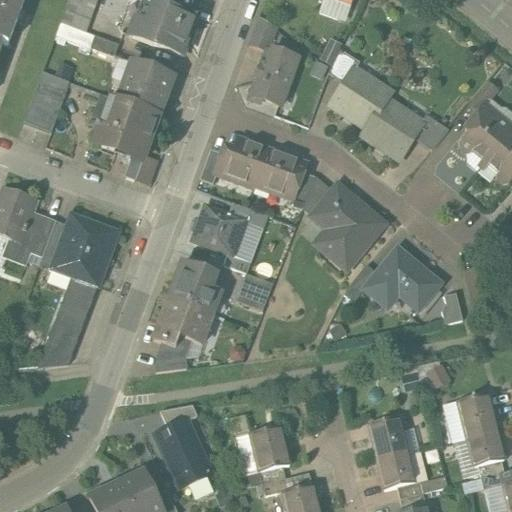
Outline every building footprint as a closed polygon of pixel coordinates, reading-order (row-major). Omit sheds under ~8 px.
[(24,0),(0,0),(0,45),(1,46),(7,48),(24,0)] [(148,0),(147,3),(149,4),(185,16),(190,0),(148,0)] [(353,0),(325,0),(350,10),(353,0)] [(60,27),(84,35),(93,11),(69,2),(60,27)] [(185,16),(149,4),(135,41),(181,57),(195,20),(185,16)] [(259,21),(249,48),(267,55),(276,32),(259,21)] [(114,60),(118,47),(95,39),(91,51),(114,60)] [(296,62),(272,53),(267,68),(260,66),(253,85),(258,87),(254,100),(279,109),(296,62)] [(328,78),(343,88),(353,72),(355,74),(359,66),(339,54),(328,78)] [(172,80),(138,67),(133,82),(127,80),(119,103),(158,117),(172,80)] [(355,74),(353,72),(343,88),(329,109),(365,133),(366,133),(385,103),(386,103),(390,97),(355,74)] [(43,76),(23,127),(50,136),(69,86),(43,76)] [(119,103),(114,101),(105,128),(101,126),(94,145),(131,159),(142,163),(158,117),(119,103)] [(386,103),(385,103),(366,133),(365,133),(361,139),(399,164),(412,142),(422,127),(421,126),(386,103)] [(509,136),(495,125),(499,120),(484,109),(464,133),(468,136),(460,146),(461,152),(466,156),(471,155),(484,166),(509,136)] [(431,154),(448,133),(425,119),(421,126),(422,127),(412,142),(431,154)] [(511,138),(509,136),(484,166),(497,176),(498,182),(502,186),(508,186),(511,181),(511,138)] [(268,154),(239,143),(235,155),(224,151),(222,157),(215,177),(216,177),(240,186),(242,182),(254,186),(253,191),(254,192),(255,189),(268,154)] [(215,177),(222,157),(209,153),(199,182),(212,188),(216,177),(215,177)] [(305,168),(268,154),(255,189),(257,190),(259,185),(270,189),(268,194),(290,202),(292,202),(302,176),(305,168)] [(142,163),(131,159),(124,179),(135,183),(142,163)] [(314,181),(302,176),(292,202),(290,202),(288,209),(301,214),(302,212),(314,181)] [(314,181),(302,212),(311,219),(331,195),(314,181)] [(384,228),(336,189),(331,195),(311,219),(310,220),(334,240),(321,254),(345,274),(384,228)] [(36,205),(1,192),(0,195),(0,236),(13,242),(7,259),(27,266),(30,257),(42,224),(31,220),(36,205)] [(244,224),(204,209),(199,224),(197,223),(193,234),(195,235),(192,245),(227,258),(231,259),(244,224)] [(118,235),(71,218),(67,230),(53,269),(54,270),(73,276),(61,309),(86,319),(97,289),(98,289),(118,235)] [(42,261),(55,226),(56,225),(55,224),(53,228),(42,224),(30,257),(42,261)] [(53,269),(67,230),(55,226),(42,261),(42,262),(39,271),(52,276),(54,270),(53,269)] [(440,287),(397,251),(376,277),(362,293),(379,306),(390,293),(417,315),(440,287)] [(223,269),(246,277),(250,266),(231,259),(227,258),(223,269)] [(215,279),(181,266),(168,303),(211,318),(212,317),(208,315),(215,297),(218,299),(219,297),(210,293),(215,279)] [(362,293),(376,277),(366,269),(347,292),(343,300),(352,306),(362,293)] [(487,271),(465,277),(474,311),(497,305),(487,271)] [(273,287),(246,277),(236,305),(262,314),(273,287)] [(211,318),(168,303),(159,327),(162,328),(157,342),(154,341),(153,344),(161,346),(175,352),(179,340),(191,345),(200,348),(201,346),(196,344),(206,318),(211,320),(211,318)] [(86,319),(61,309),(39,371),(69,367),(86,319)] [(175,352),(161,346),(154,366),(155,376),(186,372),(185,362),(191,345),(179,340),(175,352)] [(432,389),(449,385),(445,364),(428,367),(432,389)] [(460,417),(490,410),(487,397),(457,406),(460,417)] [(490,410),(460,417),(467,444),(497,437),(490,410)] [(371,439),(401,432),(398,420),(368,427),(371,439)] [(211,479),(186,424),(155,439),(180,493),(211,479)] [(279,430),(249,437),(259,476),(282,471),(289,469),(279,430)] [(401,432),(371,439),(378,466),(407,459),(401,432)] [(497,437),(467,444),(474,472),(478,471),(501,465),(503,464),(497,437)] [(407,459),(378,466),(384,494),(396,491),(414,486),(407,459)] [(501,465),(478,471),(481,483),(504,477),(501,465)] [(262,488),(285,482),(282,471),(259,476),(262,488)] [(503,490),(511,487),(511,474),(504,477),(481,483),(484,495),(503,490)] [(143,476),(116,489),(127,511),(160,511),(154,500),(143,476)] [(282,495),(288,494),(285,482),(262,488),(265,500),(282,495)] [(399,503),(423,497),(420,485),(414,486),(396,491),(399,503)] [(288,494),(282,495),(286,511),(317,511),(312,488),(288,494)] [(127,511),(116,489),(89,501),(94,511),(127,511)] [(154,500),(160,511),(174,511),(167,494),(154,500)] [(399,503),(401,511),(410,511),(425,508),(423,497),(399,503)]
